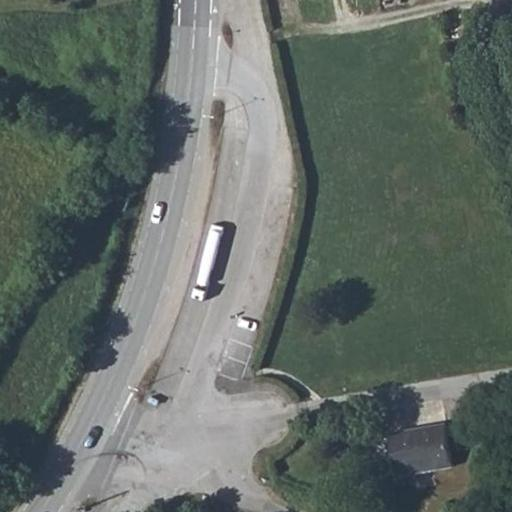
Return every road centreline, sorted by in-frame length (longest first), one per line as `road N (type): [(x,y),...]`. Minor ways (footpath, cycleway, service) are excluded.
road 1 (tertiary): [(194,0),(188,107),(163,239),(90,430)]
road 2 (unclassified): [(90,430),(272,511)]
